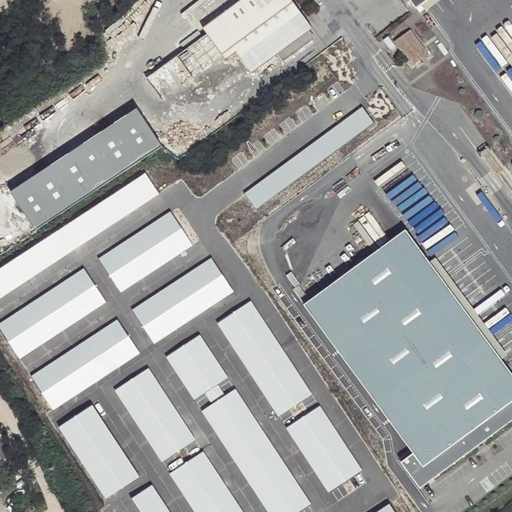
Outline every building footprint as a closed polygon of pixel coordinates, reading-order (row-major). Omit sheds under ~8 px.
[(312,28),(297,8),(291,0),(242,0),(203,29),(208,35),(224,56),(227,60),(236,53),(251,73),(312,28)] [(312,28),(251,73),(252,74),(278,55),(284,61),(312,41),(306,34),(313,29),(312,28)] [(391,40),(402,56),(419,43),(408,28),(391,40)] [(224,56),(208,35),(147,79),(163,101),(224,56)] [(419,43),(402,56),(409,65),(420,57),(422,59),(427,55),(419,43)] [(363,108),(245,194),(256,210),(375,124),(363,108)] [(140,112),(13,195),(38,232),(165,149),(140,112)] [(147,173),(0,269),(0,298),(160,193),(147,173)] [(121,292),(193,245),(172,212),(99,260),(121,292)] [(511,371),(406,230),(304,304),(406,442),(414,453),(402,463),(419,488),(511,419),(511,371)] [(212,258),(132,310),(153,343),(234,291),(212,258)] [(85,269),(0,324),(0,328),(20,359),(106,302),(85,269)] [(305,293),(298,284),(293,288),(303,302),(319,290),(316,285),(305,293)] [(251,301),(218,322),(279,416),(313,395),(251,301)] [(118,320),(32,377),(54,410),(140,353),(118,320)] [(199,335),(166,357),(195,400),(206,392),(213,404),(201,411),(267,511),(298,511),(311,504),(235,389),(225,396),(218,385),(228,379),(199,335)] [(149,368),(115,390),(163,462),(196,441),(149,368)] [(92,405),(60,426),(108,498),(140,477),(92,405)] [(287,429),(330,492),(363,470),(320,407),(287,429)] [(242,511),(202,451),(171,472),(197,511),(242,511)] [(168,511),(151,485),(132,498),(140,511),(168,511)]
